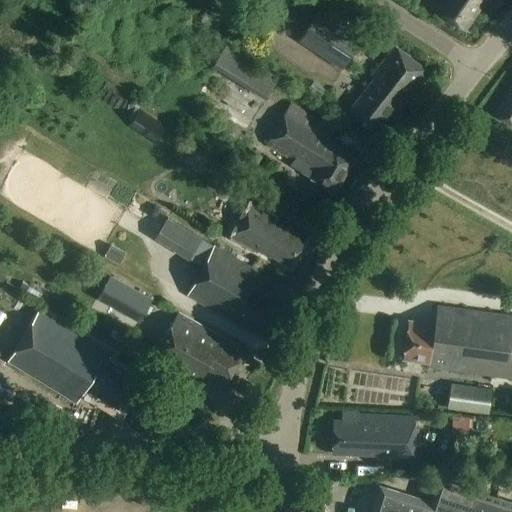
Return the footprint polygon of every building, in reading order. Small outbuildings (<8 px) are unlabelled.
[(489,3),(491,0),(439,0),(435,8),(465,29),(486,1),(489,3)] [(350,68),(360,51),(368,38),(369,37),(359,31),(340,20),(314,62),(317,64),(329,72),(331,73),(333,74),(340,63),(340,62),(350,68)] [(408,101),(430,72),(398,46),(349,110),(377,132),(383,123),(394,107),(402,97),(408,101)] [(228,48),(218,64),(215,69),(268,100),(281,79),(228,48)] [(511,87),(497,113),(511,122),(511,87)] [(336,192),(356,159),(329,142),(336,131),(293,104),(268,144),(296,161),(293,166),(336,192)] [(250,151),(239,168),(251,175),(262,159),(250,151)] [(294,268),(309,239),(277,221),(279,218),(254,203),(234,239),(263,256),(264,253),(273,259),(275,256),(294,268)] [(259,327),(274,300),(255,289),(263,273),(216,247),(189,295),(250,329),(253,323),(259,327)] [(153,300),(110,276),(100,294),(142,318),(153,300)] [(511,379),(511,316),(437,306),(435,325),(408,322),(402,360),(429,363),(428,368),(511,379)] [(121,409),(140,378),(110,361),(114,354),(41,309),(9,362),(80,405),(89,390),(121,409)] [(227,383),(242,355),(237,352),(240,346),(179,313),(153,361),(201,387),(209,373),(227,383)] [(490,415),(493,388),(451,383),(448,410),(490,415)] [(412,456),(415,418),(359,415),(358,412),(343,411),(342,420),(333,419),(332,450),(412,456)] [(511,511),(511,508),(442,486),(435,509),(383,492),(376,511),(511,511)]
